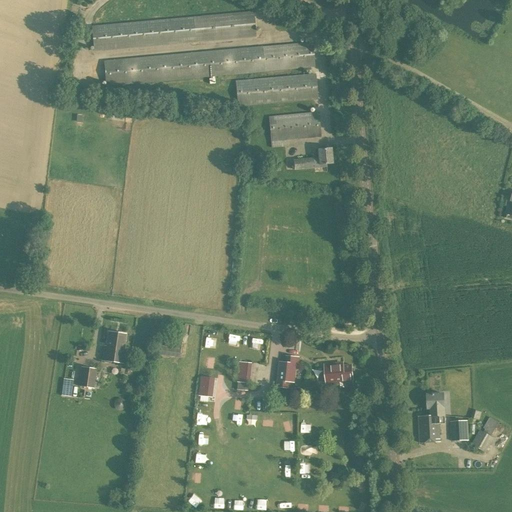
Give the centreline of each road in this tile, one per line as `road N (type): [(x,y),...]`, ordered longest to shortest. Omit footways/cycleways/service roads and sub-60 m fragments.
road 1 (residential): [(383,340),(0,288)]
road 2 (tertiary): [(383,340),(351,0)]
road 3 (tertiary): [(400,511),(383,340)]
